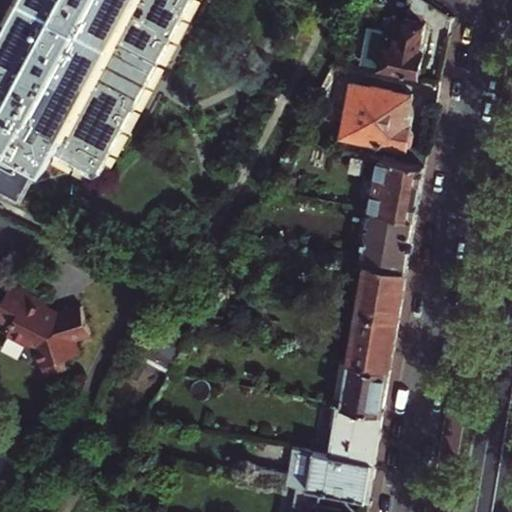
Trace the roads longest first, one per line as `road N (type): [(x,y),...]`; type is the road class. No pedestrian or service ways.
road 1 (tertiary): [(495,0),(403,511)]
road 2 (primary): [(511,308),(475,511)]
